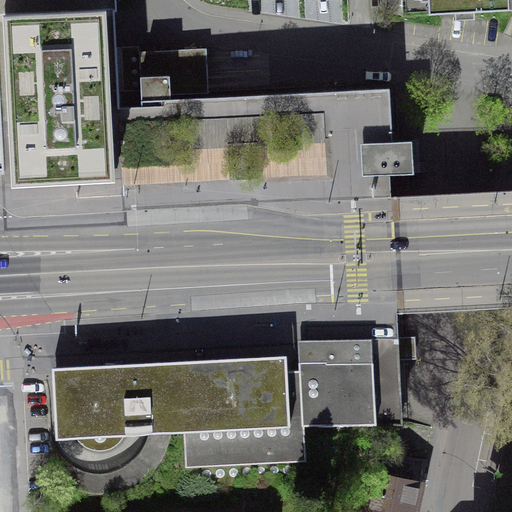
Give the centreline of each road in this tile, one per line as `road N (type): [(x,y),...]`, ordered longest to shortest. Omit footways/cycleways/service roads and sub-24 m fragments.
road 1 (primary): [(511,249),(122,270)]
road 2 (residential): [(159,0),(201,28),(511,74)]
road 3 (residential): [(511,252),(449,511)]
road 4 (secondary): [(0,306),(122,270)]
road 5 (secondary): [(122,270),(0,237)]
road 6 (primary): [(122,270),(0,276)]
